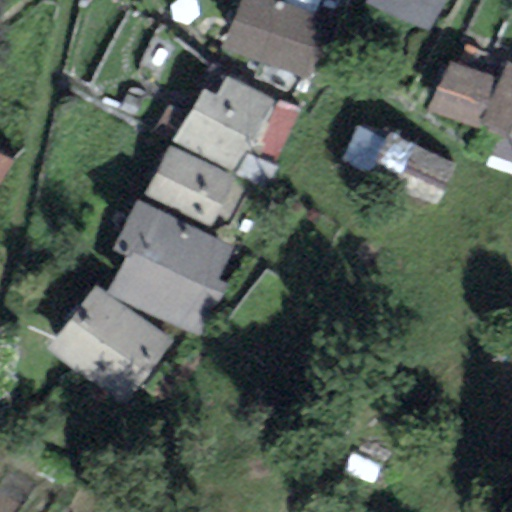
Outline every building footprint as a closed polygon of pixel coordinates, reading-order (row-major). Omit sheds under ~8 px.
[(340,0),(236,0),(221,36),(308,74),(340,0)] [(442,0),(376,0),(428,27),(442,0)] [(496,74),(445,50),(423,100),(499,134),(490,152),(511,162),(511,54),(507,52),(496,74)] [(218,87),(203,78),(170,131),(236,171),(281,99),(230,67),(218,87)] [(406,130),(381,165),(438,206),(463,172),(406,130)] [(232,171),(168,136),(143,180),(207,216),(232,171)] [(0,179),(16,155),(0,144),(0,179)] [(233,243),(137,187),(113,227),(126,235),(103,276),(201,332),(232,279),(217,270),(233,243)] [(170,338),(91,275),(46,331),(125,394),(170,338)]
